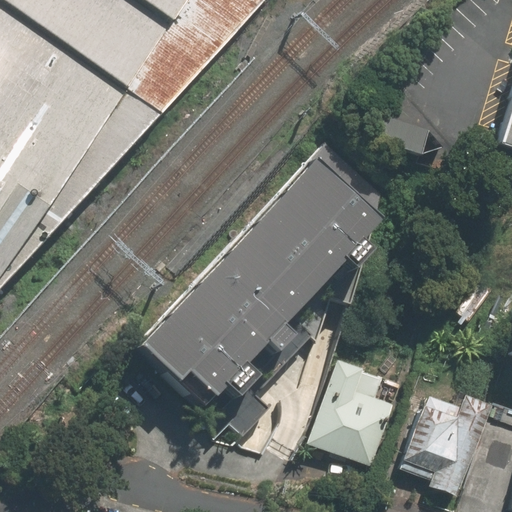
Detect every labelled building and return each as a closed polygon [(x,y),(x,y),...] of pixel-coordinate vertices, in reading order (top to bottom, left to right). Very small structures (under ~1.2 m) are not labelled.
[(0,0),(0,288),(265,0),(0,0)] [(511,89),(495,145),(511,150),(511,89)] [(383,221),(318,161),(144,348),(210,408),(383,221)] [(338,361),(308,445),(372,468),(393,406),(356,393),(364,370),(338,361)] [(402,471),(433,483),(431,488),(457,498),(492,407),(466,397),(461,409),(430,398),(402,471)]
